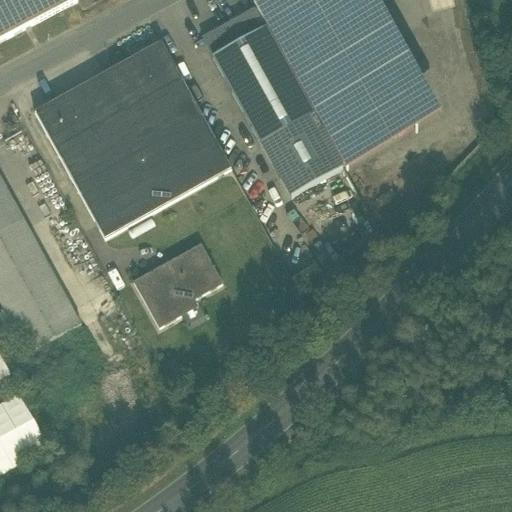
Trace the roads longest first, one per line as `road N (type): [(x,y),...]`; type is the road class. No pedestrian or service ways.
road 1 (primary): [(160,511),(311,388),(511,184)]
road 2 (residential): [(0,85),(160,0)]
